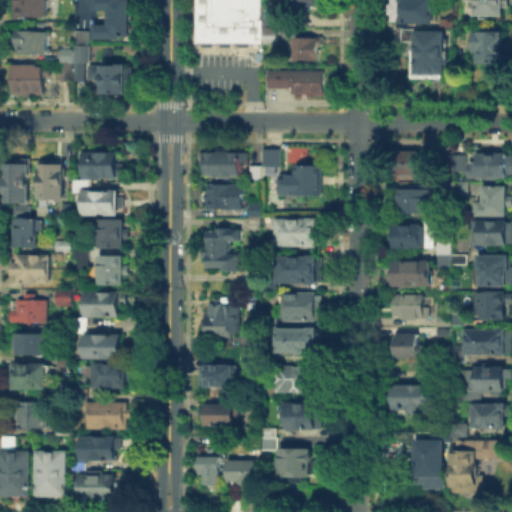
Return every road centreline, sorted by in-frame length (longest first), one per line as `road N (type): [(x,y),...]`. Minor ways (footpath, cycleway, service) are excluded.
road 1 (residential): [(0,120),(511,122)]
road 2 (residential): [(357,511),(358,0)]
road 3 (tertiary): [(167,473),(169,169)]
